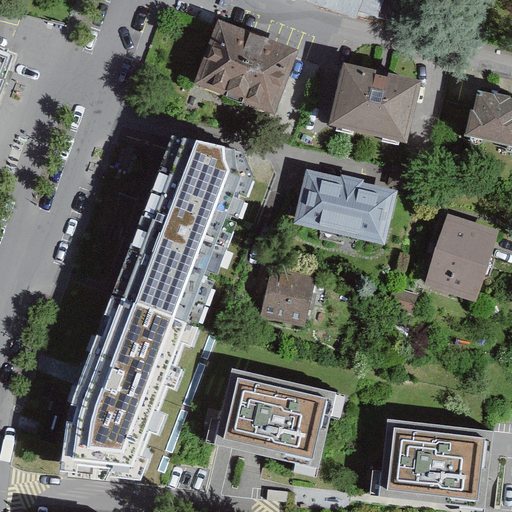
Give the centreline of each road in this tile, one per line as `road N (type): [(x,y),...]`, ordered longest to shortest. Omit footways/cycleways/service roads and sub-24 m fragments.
road 1 (residential): [(262,0),(407,50),(511,70)]
road 2 (residential): [(237,511),(0,490)]
road 3 (residential): [(108,58),(60,86),(20,199),(28,235)]
road 4 (residential): [(28,235),(60,212),(108,58)]
